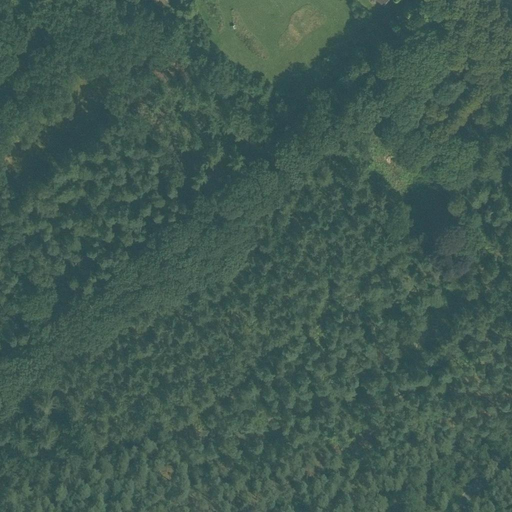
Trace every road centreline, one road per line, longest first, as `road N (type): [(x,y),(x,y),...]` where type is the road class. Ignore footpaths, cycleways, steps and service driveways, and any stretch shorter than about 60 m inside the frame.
road 1 (track): [(0,386),(271,161)]
road 2 (track): [(271,161),(470,0)]
